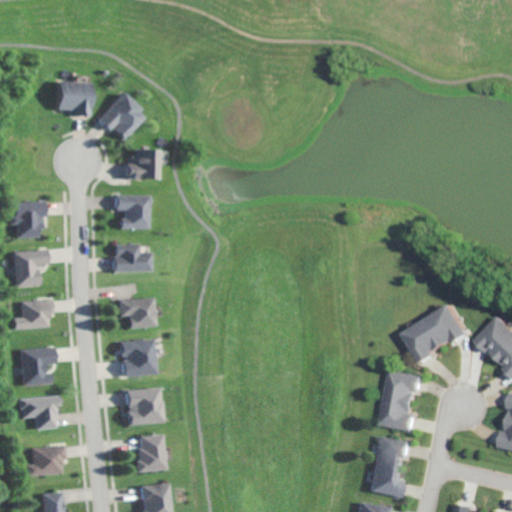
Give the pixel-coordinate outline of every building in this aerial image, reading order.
[(61,80),(59,108),(76,109),(76,112),(94,113),(95,82),(61,80)] [(97,122),(109,134),(120,123),(120,124),(115,129),(124,137),(144,117),(138,112),(141,109),(125,94),(97,122)] [(161,180),(162,150),(130,148),(129,178),(161,180)] [(152,228),(153,195),(116,194),(116,210),(125,210),(124,228),(152,228)] [(48,202),(13,203),(14,224),(21,224),(21,237),(46,236),(45,215),(48,215),(48,202)] [(142,243),(119,244),(120,256),(114,256),(115,273),(156,271),(156,252),(143,252),(142,243)] [(19,253),(20,285),(45,284),(44,269),(40,269),(40,264),(52,263),(52,252),(19,253)] [(123,300),(125,315),(133,315),(134,326),(159,324),(157,298),(123,300)] [(27,317),(18,318),(18,329),(53,327),(52,319),(55,319),(55,311),(58,311),(57,301),(26,302),(27,317)] [(441,343),(449,338),(451,341),(467,331),(449,304),(425,319),(441,343)] [(511,344),(500,357),(493,350),(490,352),(477,340),(499,317),(511,328),(511,344)] [(441,343),(432,349),(435,352),(419,361),(402,334),(425,319),(441,343)] [(125,342),(158,338),(162,372),(129,376),(127,360),(129,360),(129,355),(126,356),(125,342)] [(511,344),(500,357),(507,364),(505,366),(511,373),(511,344)] [(58,346),(23,348),(25,385),(55,383),(54,373),(49,373),(49,363),(59,363),(58,346)] [(412,402),(414,392),(418,393),(421,375),(390,369),(384,396),(412,402)] [(131,390),(165,387),(169,421),(136,424),(134,408),(136,408),(135,404),(133,404),(131,390)] [(23,399),(25,418),(39,417),(41,429),(63,427),(59,395),(23,399)] [(412,402),(410,412),(414,412),(410,430),(379,424),(384,396),(412,402)] [(511,421),(508,421),(506,431),(502,430),(499,448),(511,450),(511,421)] [(140,436),(143,472),(171,470),(168,434),(140,436)] [(400,468),(402,459),(406,459),(409,442),(378,435),(373,463),(400,468)] [(69,445),(35,447),(36,464),(30,464),(30,476),(67,473),(66,460),(70,459),(69,445)] [(400,468),(399,478),(402,479),(399,497),(367,491),(373,463),(400,468)] [(175,511),(175,484),(144,485),(145,511),(142,511),(141,511),(175,511)] [(46,511),(67,511),(67,492),(46,493),(46,511)] [(356,502),(354,511),(386,511),(387,508),(356,502)]
